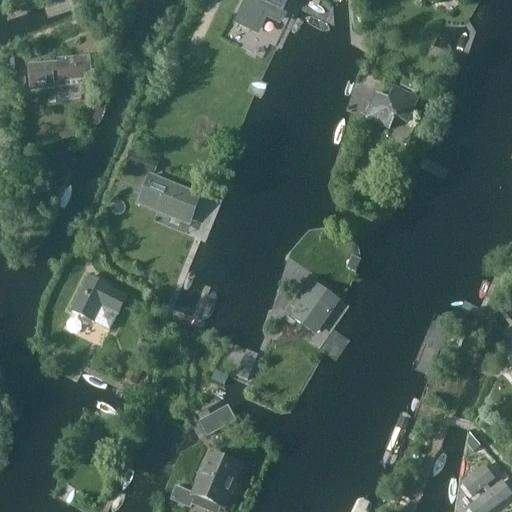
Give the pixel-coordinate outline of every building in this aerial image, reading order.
[(290,0),(247,0),(237,22),(256,31),(265,13),(280,21),(290,0)] [(56,84),(94,80),(92,62),(31,68),(33,92),(56,90),(56,84)] [(408,125),(419,100),(394,89),(389,101),(377,96),(366,121),(390,131),(394,121),(398,121),(408,125)] [(129,161),(156,172),(159,163),(132,153),(129,161)] [(190,227),(202,198),(152,178),(141,206),(182,223),(190,227)] [(119,316),(128,299),(111,291),(111,290),(90,279),(73,313),(94,324),(102,308),(119,316)] [(338,303),(330,297),(311,283),(298,302),(293,308),(300,313),(294,322),(315,336),(333,310),(338,303)] [(223,511),(242,471),(208,456),(190,497),(177,491),(171,504),(189,511),(194,501),(218,511),(223,511)] [(475,496),(483,490),(487,488),(495,482),(484,467),(464,482),(475,496)] [(486,494),(470,506),(474,511),(492,511),(511,497),(511,496),(501,483),(490,491),(487,488),(483,490),(486,494)]
